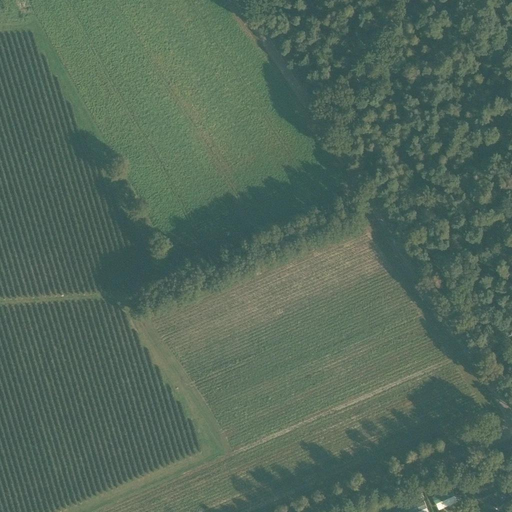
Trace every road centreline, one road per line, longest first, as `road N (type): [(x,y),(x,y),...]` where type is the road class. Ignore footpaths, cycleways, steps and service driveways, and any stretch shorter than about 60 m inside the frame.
road 1 (unclassified): [(511,420),(237,0)]
road 2 (unclassified): [(324,511),(511,434)]
